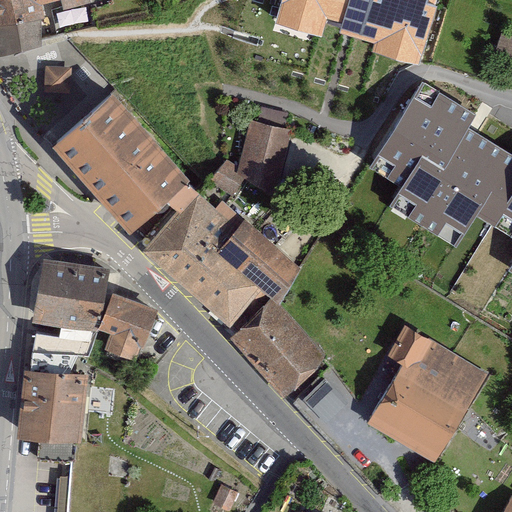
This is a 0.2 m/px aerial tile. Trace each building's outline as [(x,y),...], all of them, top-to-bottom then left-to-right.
[(85,0),(0,0),(0,29),(2,36),(51,23),(47,9),(70,3),(73,13),(87,9),(85,0)] [(110,0),(85,0),(87,9),(112,5),(110,0)] [(283,0),(277,23),(320,35),(325,17),(342,22),(339,34),(374,44),(371,53),(419,66),(438,0),(283,0)] [(92,27),(87,9),(73,13),(59,17),(64,35),(92,27)] [(51,23),(2,36),(6,61),(49,50),(51,23)] [(511,28),(503,25),(494,53),(511,58),(511,28)] [(479,114),(421,78),(367,164),(404,187),(391,208),(455,248),(477,212),(511,233),(511,271),(511,272),(511,271),(511,153),(470,127),(479,114)] [(196,186),(112,90),(54,141),(129,227),(166,195),(175,204),(196,186)] [(262,111),(257,125),(282,133),(287,118),(262,111)] [(257,125),(252,124),(241,176),(272,194),(287,135),(282,133),(257,125)] [(235,130),(221,130),(221,164),(235,173),(235,130)] [(267,291),(278,301),(305,274),(300,268),(248,217),(236,228),(196,186),(175,204),(141,239),(230,328),(267,291)] [(85,375),(96,329),(108,271),(43,262),(33,324),(60,328),(59,338),(36,334),(25,372),(85,375)] [(230,328),(286,391),(326,355),(278,301),(267,291),(230,328)] [(134,357),(152,307),(114,293),(101,327),(111,331),(106,346),(134,357)] [(488,377),(405,328),(391,352),(404,359),(370,418),(440,459),(488,377)] [(306,394),(329,417),(353,392),(330,369),(306,394)] [(76,440),(85,375),(25,372),(18,431),(34,434),(76,440)] [(73,463),(76,440),(34,434),(31,457),(73,463)] [(69,511),(71,472),(52,472),(49,511),(69,511)]
